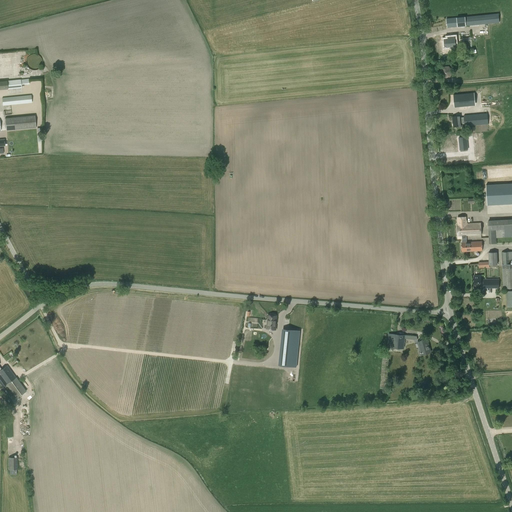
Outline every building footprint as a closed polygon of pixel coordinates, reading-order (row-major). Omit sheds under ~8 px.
[(498,14),(446,19),(447,28),(499,22),(498,14)] [(455,36),(448,37),(448,38),(444,39),(445,47),(456,46),(460,45),(459,39),(456,40),(455,36)] [(33,70),(35,71),(36,70),(38,70),(40,69),(41,67),(42,66),(42,64),(43,62),(42,60),(42,59),(41,57),(39,56),(38,55),(36,54),(34,54),(32,55),(31,55),(29,56),(28,57),(27,59),(26,61),(26,63),(27,64),(27,66),(28,68),(30,69),(31,70),(33,70)] [(452,71),(449,66),(442,67),(440,73),(444,78),(450,77),(452,71)] [(0,89),(8,89),(22,88),(21,85),(29,84),(29,79),(21,80),(21,79),(7,81),(0,81),(0,89)] [(473,93),(453,95),(455,107),(475,105),(473,93)] [(11,97),(12,105),(32,103),(31,95),(11,97)] [(3,106),(12,105),(11,97),(2,98),(3,106)] [(461,124),(464,124),(465,126),(488,124),(487,114),(464,116),(464,117),(460,117),(460,116),(452,117),(453,127),(461,126),(461,124)] [(36,128),(35,116),(5,119),(6,131),(36,128)] [(511,184),(484,187),(487,207),(511,204),(511,184)] [(466,238),(466,235),(481,234),(480,222),(466,223),(465,216),(457,217),(457,223),(456,224),(456,235),(461,235),(461,239),(466,238)] [(497,244),(496,238),(511,237),(511,219),(488,220),(489,244),(497,244)] [(461,239),(462,242),(462,251),(482,250),(482,241),(466,242),(466,238),(461,239)] [(511,263),(510,264),(510,260),(511,259),(511,251),(501,252),(502,264),(502,268),(503,289),(511,288),(511,263)] [(479,268),(482,268),(490,268),(490,265),(497,264),(496,253),(489,253),(489,263),(479,263),(479,268)] [(479,276),(474,276),(474,288),(499,288),(499,279),(481,280),(481,277),(479,277),(479,276)] [(268,314),(267,328),(276,328),(277,315),(268,314)] [(292,326),(293,315),(283,314),(282,326),(292,326)] [(296,367),(300,331),(284,329),(280,365),(296,367)] [(388,334),(387,348),(404,349),(405,335),(388,334)] [(262,346),(263,339),(242,336),(241,343),(262,346)] [(432,352),(427,338),(418,341),(422,356),(432,352)] [(1,370),(0,367),(0,374),(0,375),(4,380),(3,381),(16,399),(27,391),(16,377),(16,378),(7,365),(1,370)] [(18,469),(18,457),(8,457),(8,470),(10,470),(10,475),(17,475),(17,470),(18,469)]
